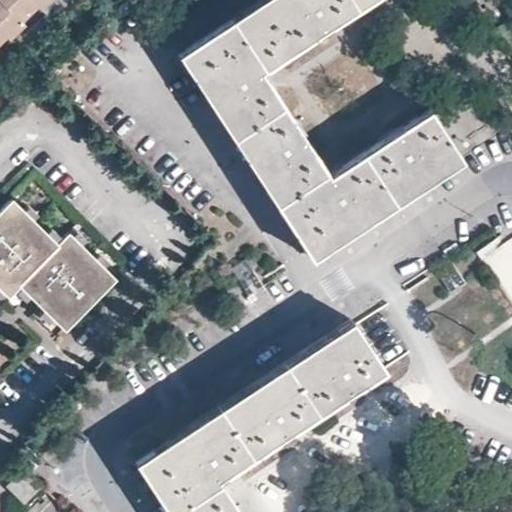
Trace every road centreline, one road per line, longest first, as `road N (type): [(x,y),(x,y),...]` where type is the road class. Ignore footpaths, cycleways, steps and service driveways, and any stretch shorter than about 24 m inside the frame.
road 1 (residential): [(319,299),(115,427),(101,447),(101,471),(126,511)]
road 2 (residential): [(124,64),(293,257),(319,299)]
road 3 (residential): [(511,426),(433,370),(397,249)]
road 4 (residential): [(511,179),(397,249)]
